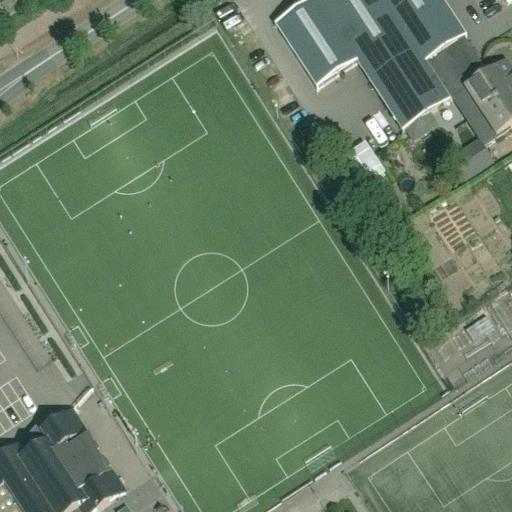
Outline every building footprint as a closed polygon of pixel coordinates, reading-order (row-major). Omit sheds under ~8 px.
[(320,0),(317,3),(274,31),(316,95),(359,67),(403,135),(405,134),(432,116),(454,102),(469,124),(511,95),(511,76),(505,66),(484,79),(460,44),(465,40),(438,0),(320,0)] [(511,95),(469,124),(485,148),(511,130),(511,95)] [(359,181),(370,175),(358,152),(346,159),(359,181)] [(493,175),(511,163),(511,156),(509,152),(487,166),(493,175)] [(487,170),(476,153),(452,169),(463,186),(487,170)] [(511,232),(505,222),(486,194),(483,196),(466,201),(454,209),(456,217),(443,221),(448,238),(444,241),(452,252),(455,262),(473,289),(469,275),(486,300),(477,269),(488,284),(487,281),(500,272),(497,262),(503,258),(511,255),(511,232)] [(472,334),(479,345),(493,336),(486,325),(472,334)] [(96,361),(84,369),(92,379),(103,371),(96,361)] [(100,511),(126,496),(112,475),(89,440),(85,434),(72,415),(41,435),(38,430),(22,448),(0,462),(0,511),(100,511)]
